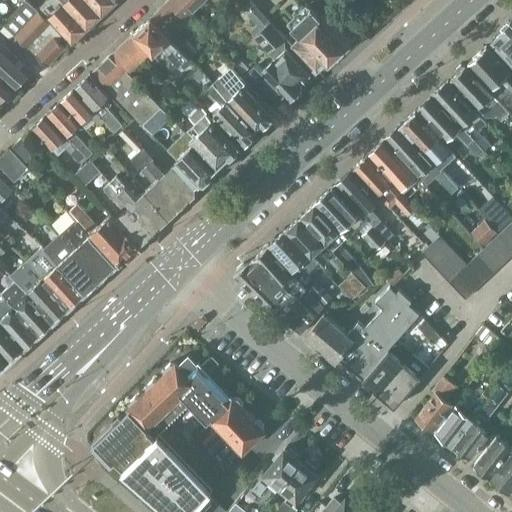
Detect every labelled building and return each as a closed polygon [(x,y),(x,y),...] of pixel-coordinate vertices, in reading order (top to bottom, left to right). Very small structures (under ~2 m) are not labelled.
[(49,17),(73,42),(88,28),(64,3),(61,0),(54,0),(44,10),(49,17)] [(61,0),(64,3),(88,28),(102,14),(88,0),(61,0)] [(117,0),(88,0),(102,14),(117,0)] [(169,0),(169,1),(185,18),(204,0),(169,0)] [(169,1),(151,18),(167,35),(185,18),(169,1)] [(312,8),(292,27),(302,37),(293,45),(317,71),(329,59),(330,61),(344,48),(343,46),(354,35),(330,10),(322,18),(312,8)] [(15,36),(48,66),(66,47),(59,41),(64,35),(51,23),(38,11),(15,36)] [(151,18),(133,34),(151,53),(154,56),(164,46),(170,52),(168,54),(180,68),(189,59),(167,35),(151,18)] [(511,22),(504,30),(504,31),(493,41),(511,62),(511,22)] [(300,85),(310,75),(280,43),(284,39),(269,23),(254,37),(269,53),(274,60),(263,71),(290,99),(302,87),(300,85)] [(151,53),(133,34),(113,54),(130,72),(151,53)] [(0,74),(15,87),(32,71),(0,43),(0,42),(0,74)] [(469,62),(501,99),(510,91),(511,93),(511,73),(487,46),(469,62)] [(94,71),(143,124),(161,107),(111,55),(94,71)] [(457,84),(469,99),(486,116),(488,114),(488,115),(496,115),(497,114),(502,119),(510,111),(472,71),(466,65),(465,66),(462,65),(456,70),(456,71),(456,74),(451,78),(457,84)] [(214,83),(257,128),(261,124),(264,124),(270,118),(270,115),(271,114),(243,85),(246,82),(232,66),(220,78),(214,83)] [(266,79),(258,71),(254,67),(247,74),(244,77),(248,81),(258,92),(269,82),(266,79)] [(0,101),(15,87),(0,74),(0,101)] [(90,75),(76,88),(96,109),(110,96),(90,75)] [(471,136),(484,151),(492,144),(478,129),(486,122),(449,81),(434,95),(471,136)] [(257,128),(214,83),(208,89),(223,104),(214,112),(242,142),(243,141),(246,141),(252,136),(252,132),(257,128)] [(76,88),(62,101),(82,123),(96,109),(76,88)] [(484,151),(471,136),(434,95),(419,108),(457,150),(465,143),(478,156),(484,151)] [(62,101),(48,114),(68,136),(82,123),(62,101)] [(416,111),(401,124),(430,156),(434,161),(441,167),(455,154),(444,142),(416,111)] [(208,112),(186,132),(218,166),(228,156),(232,156),(238,150),(238,146),(239,145),(208,112)] [(68,136),(48,114),(33,128),(53,150),(68,136)] [(427,182),(435,174),(437,176),(452,193),(459,187),(451,179),(434,161),(430,156),(401,124),(387,138),(427,182)] [(218,166),(186,132),(177,141),(186,150),(177,158),(200,182),(201,181),(205,181),(211,176),(211,172),(218,166)] [(375,159),(404,193),(420,179),(384,140),(369,153),(375,159)] [(33,156),(20,142),(12,149),(25,164),(33,156)] [(10,151),(0,159),(0,165),(14,181),(26,169),(10,151)] [(354,168),(379,194),(389,206),(395,200),(408,214),(415,207),(392,182),(367,156),(354,168)] [(175,163),(160,177),(184,204),(196,193),(197,193),(197,187),(175,163)] [(389,242),(396,236),(382,221),(383,220),(373,209),(381,202),(351,170),(336,184),(364,215),(367,218),(388,241),(389,242)] [(170,217),(184,204),(160,177),(145,191),(170,217)] [(333,187),(317,201),(350,237),(360,228),(366,234),(363,237),(377,251),(388,241),(367,218),(364,221),(333,187)] [(170,217),(145,191),(130,204),(155,231),(170,217)] [(317,201),(302,216),(336,253),(359,278),(360,277),(365,273),(340,246),(350,237),(317,201)] [(155,231),(130,204),(115,218),(140,245),(155,231)] [(501,204),(488,217),(500,230),(511,219),(511,215),(501,204)] [(0,207),(0,224),(9,215),(0,207)] [(140,245),(115,218),(111,214),(99,226),(86,212),(78,218),(120,263),(140,245)] [(302,216),(287,229),(311,255),(319,248),(329,259),(336,253),(302,216)] [(485,220),(472,232),(484,244),(497,232),(485,220)] [(102,279),(118,265),(91,235),(78,222),(69,230),(63,236),(102,279)] [(511,233),(506,228),(497,237),(511,252),(511,233)] [(304,263),(312,256),(311,255),(287,229),(269,245),(298,275),(300,274),(314,289),(320,283),(307,269),(309,268),(304,263)] [(0,251),(3,254),(10,246),(0,236),(0,251)] [(47,250),(59,264),(86,293),(102,279),(63,236),(47,250)] [(449,246),(440,236),(422,253),(431,262),(449,246)] [(511,255),(511,252),(497,237),(488,246),(504,263),(511,255)] [(254,259),(285,293),(297,297),(307,288),(274,252),(268,246),(254,259)] [(458,255),(449,246),(431,262),(440,272),(458,255)] [(504,263),(488,246),(478,255),(495,272),(504,263)] [(59,264),(47,250),(44,247),(28,261),(31,264),(44,278),(70,308),(86,293),(59,264)] [(467,265),(458,255),(440,272),(449,281),(459,272),(467,265)] [(495,272),(478,255),(469,264),(485,281),(495,272)] [(297,297),(285,293),(254,259),(248,264),(246,265),(243,264),(237,269),(237,274),(235,276),(252,292),(267,307),(268,307),(269,308),(301,334),(302,332),(316,316),(300,299),(297,297)] [(27,293),(28,292),(55,322),(70,308),(44,278),(31,264),(28,261),(11,276),(15,281),(27,293)] [(485,281),(469,264),(459,272),(476,290),(485,281)] [(476,290),(459,272),(449,281),(466,299),(476,290)] [(366,287),(360,277),(359,278),(349,287),(356,295),(366,287)] [(15,281),(2,293),(40,335),(55,322),(28,292),(27,293),(15,281)] [(349,333),(325,313),(306,336),(336,361),(362,378),(406,328),(420,314),(409,304),(411,302),(395,289),(390,284),(375,300),(383,307),(364,326),(359,321),(349,333)] [(0,304),(6,311),(0,317),(0,320),(25,349),(40,335),(2,293),(0,294),(0,304)] [(0,351),(10,362),(25,349),(0,320),(0,351)] [(419,327),(426,336),(434,329),(426,321),(419,327)] [(434,329),(426,336),(434,344),(442,337),(434,329)] [(412,356),(395,342),(363,380),(380,394),(406,363),(412,356)] [(0,371),(10,362),(0,351),(0,371)] [(128,407),(130,409),(126,413),(153,440),(155,437),(190,404),(208,422),(209,421),(241,454),(265,431),(264,429),(264,426),(259,420),(255,420),(243,407),(244,404),(238,398),(234,398),(232,396),(230,398),(229,397),(230,396),(208,372),(216,365),(209,358),(201,365),(198,362),(196,363),(189,355),(181,362),(183,364),(180,366),(176,362),(174,364),(170,364),(165,369),(166,372),(157,381),(153,380),(148,385),(148,389),(139,397),(136,397),(130,402),(131,405),(128,407)] [(380,394),(395,407),(422,377),(406,363),(380,394)] [(482,427),(489,419),(488,418),(511,388),(511,368),(485,402),(483,401),(474,413),(475,414),(472,419),(473,420),(454,446),(460,451),(460,454),(464,458),(468,457),(471,459),(491,434),(482,427)] [(458,386),(444,375),(433,390),(435,392),(417,417),(425,423),(423,425),(431,430),(432,429),(434,431),(454,404),(449,399),(458,386)] [(454,446),(473,420),(472,419),(467,415),(471,410),(463,403),(458,409),(457,407),(437,433),(440,435),(440,439),(444,442),(448,441),(454,446)] [(155,437),(153,440),(126,413),(122,417),(119,414),(112,420),(114,421),(93,441),(173,511),(201,511),(213,498),(208,492),(210,492),(211,491),(157,436),(158,438),(157,439),(155,437)] [(511,452),(511,446),(499,435),(475,465),(492,478),(511,452)] [(285,449),(253,489),(260,495),(272,480),(281,487),(301,461),(298,459),(301,457),(290,448),(288,451),(285,449)] [(511,452),(492,478),(511,492),(511,452)] [(301,461),(281,487),(290,494),(278,509),(282,511),(287,511),(318,474),(314,472),(316,469),(306,461),(304,463),(301,461)] [(332,511),(360,511),(362,510),(345,496),(332,511)] [(250,511),(238,502),(231,511),(232,511),(250,511)]
